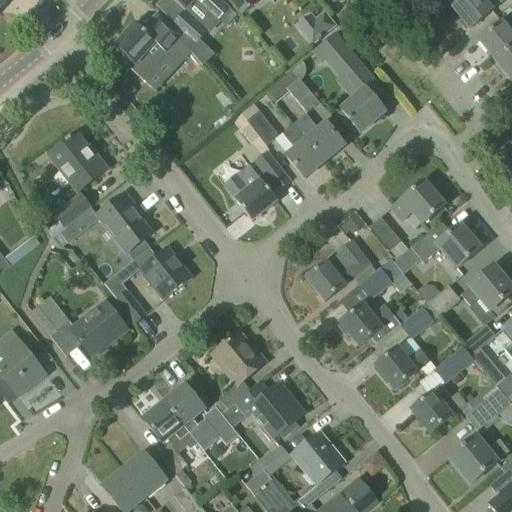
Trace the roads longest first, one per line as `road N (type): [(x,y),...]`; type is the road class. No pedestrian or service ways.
road 1 (residential): [(241,271),(398,134),(431,138),(511,239)]
road 2 (residential): [(435,511),(241,271)]
road 3 (residential): [(241,271),(151,150),(111,115),(80,51),(62,34)]
road 4 (residential): [(75,414),(129,381),(241,271)]
road 5 (unknown): [(431,138),(468,104),(467,93),(397,0)]
